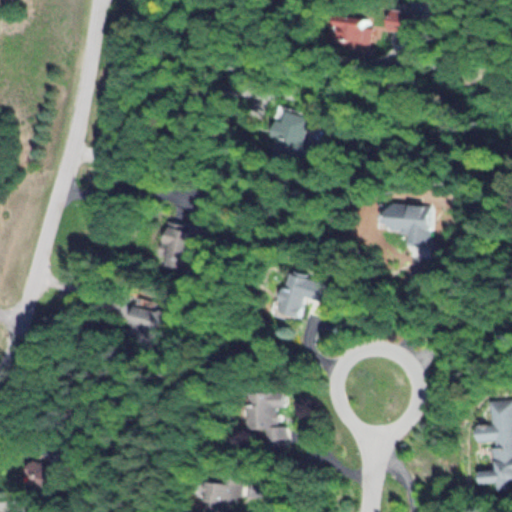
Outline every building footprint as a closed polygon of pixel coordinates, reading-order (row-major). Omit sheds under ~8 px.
[(373,49),(377,19),(338,14),(334,44),(373,49)] [(317,115),(283,105),(270,149),(304,159),(317,115)] [(408,231),(408,246),(430,247),(432,204),(384,202),(384,230),(408,231)] [(159,256),(167,258),(165,265),(185,270),(195,231),(168,224),(159,256)] [(275,310),(297,317),(304,294),(325,301),(331,284),(288,270),(275,310)] [(174,313),(136,305),(129,338),(166,347),(174,313)] [(241,390),(241,430),(260,430),(259,445),(280,445),(280,425),(272,425),(272,406),(280,406),(280,390),(241,390)] [(511,398),(490,399),(492,423),(474,424),(475,441),(492,440),(494,469),(476,470),(477,484),(511,482),(511,398)] [(25,467),(33,478),(32,478),(42,493),(64,477),(49,456),(39,464),(35,459),(25,467)] [(194,497),(235,498),(236,474),(215,473),(215,482),(195,481),(194,497)]
